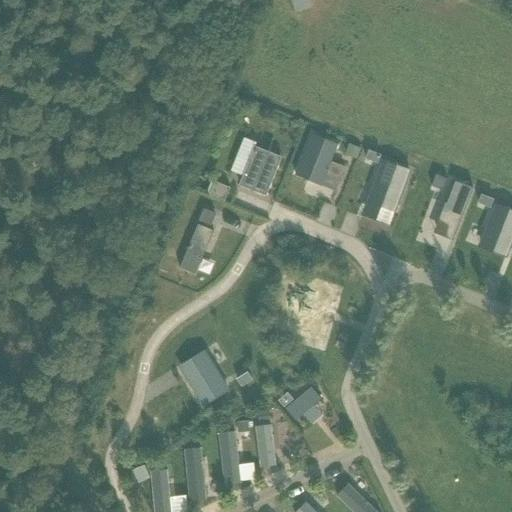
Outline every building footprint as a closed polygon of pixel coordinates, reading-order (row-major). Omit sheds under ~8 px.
[(293,0),(296,11),(314,6),(312,0),(293,0)] [(297,174),(327,184),(342,141),(312,131),(297,174)] [(231,170),(243,174),(239,183),(271,194),(286,153),(243,137),(231,170)] [(360,148),(349,144),(345,154),(356,158),(360,148)] [(377,163),(380,155),(368,150),(365,159),(377,163)] [(431,185),(443,189),(447,178),(435,174),(431,185)] [(216,182),(211,193),(225,199),(230,187),(216,182)] [(493,199),(481,195),(478,202),(490,207),(493,199)] [(199,220),(210,225),(215,214),(204,209),(199,220)] [(251,379),(247,372),(237,378),(241,385),(251,379)] [(313,384),(285,410),(296,422),(305,413),(314,423),(326,412),(318,403),(325,397),(313,384)] [(288,393),(278,401),(284,407),(294,399),(288,393)] [(258,411),(259,422),(269,421),(268,410),(258,411)] [(237,432),(248,431),(247,422),(236,423),(237,432)] [(188,498),(207,497),(205,446),(186,447),(188,498)] [(139,482),(150,477),(144,465),(133,470),(139,482)] [(149,470),(155,511),(176,511),(168,466),(149,470)] [(353,511),(381,511),(350,481),(336,494),(353,511)] [(296,499),(297,511),(315,511),(313,497),(296,499)]
